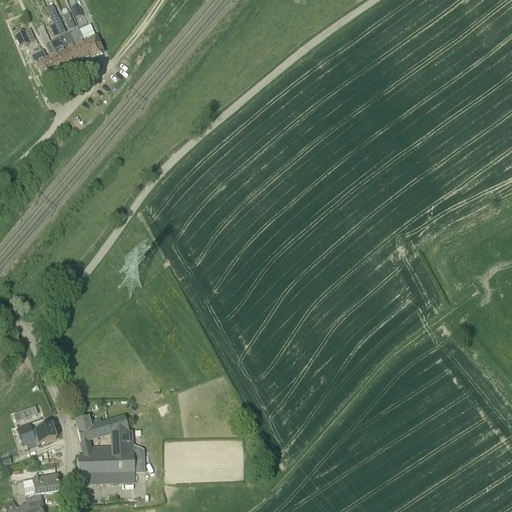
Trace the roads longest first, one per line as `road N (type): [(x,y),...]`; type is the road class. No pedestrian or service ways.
road 1 (unclassified): [(30,340),(181,151),(374,0)]
road 2 (unclassified): [(62,511),(68,433),(30,340)]
road 3 (unclassified): [(114,59),(0,179)]
